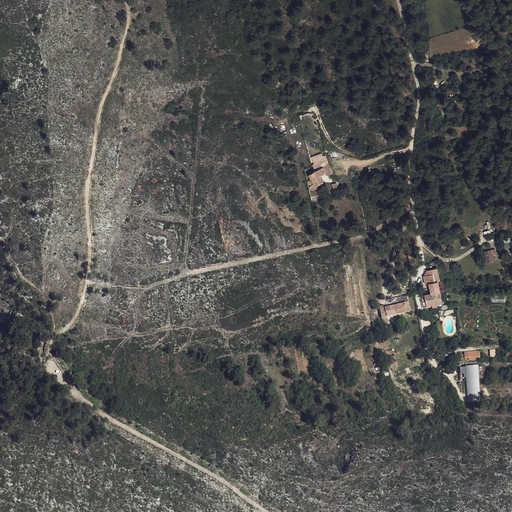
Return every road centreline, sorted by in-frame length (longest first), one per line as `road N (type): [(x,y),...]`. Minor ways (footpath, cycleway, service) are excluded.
road 1 (track): [(49,370),(50,337),(72,320),(87,278),(88,179),(100,99),(129,15),(125,0)]
road 2 (track): [(272,511),(0,344)]
road 3 (residential): [(420,241),(408,148),(419,104),(396,0)]
road 4 (unknown): [(415,205),(333,242),(184,274)]
